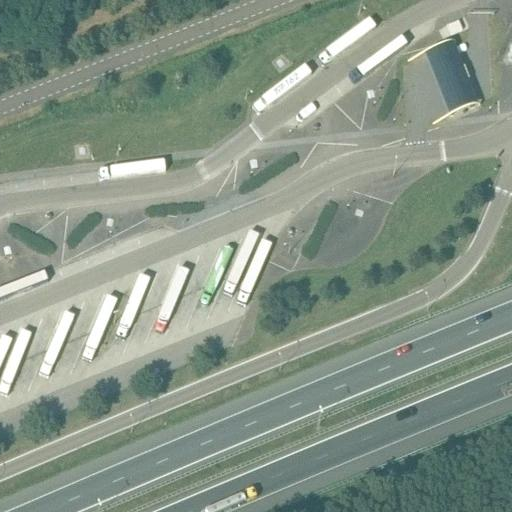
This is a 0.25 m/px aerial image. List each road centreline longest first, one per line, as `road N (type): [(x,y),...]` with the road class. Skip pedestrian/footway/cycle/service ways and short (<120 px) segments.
road 1 (motorway): [(511,317),(42,511)]
road 2 (motorway): [(195,511),(511,380)]
road 3 (unclassified): [(0,110),(284,0)]
